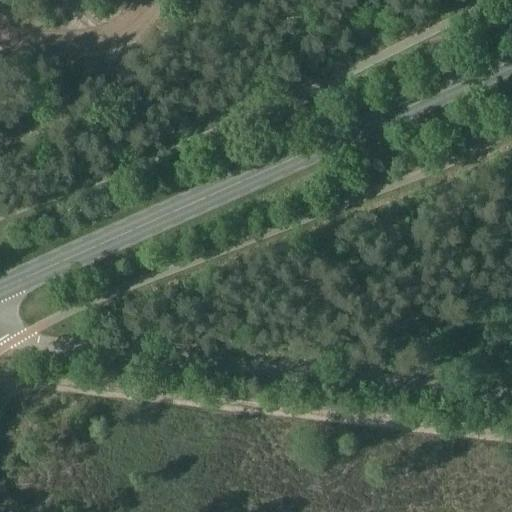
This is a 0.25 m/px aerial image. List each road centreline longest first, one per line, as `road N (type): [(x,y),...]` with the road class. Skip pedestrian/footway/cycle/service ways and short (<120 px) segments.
road 1 (secondary): [(0,290),(511,60)]
road 2 (unclassified): [(19,338),(511,397)]
